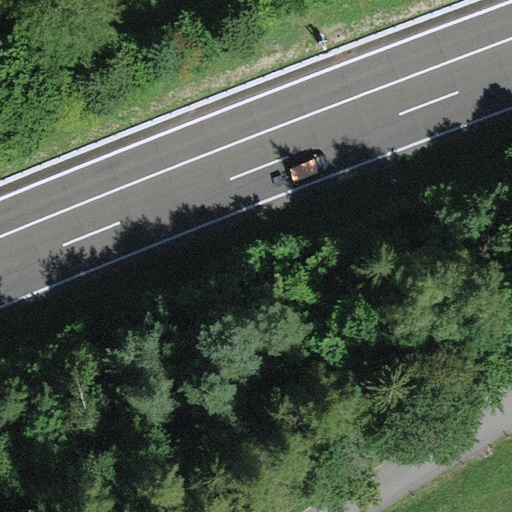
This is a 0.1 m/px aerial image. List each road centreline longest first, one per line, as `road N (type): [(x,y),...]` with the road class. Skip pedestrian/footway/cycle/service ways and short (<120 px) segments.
road 1 (trunk): [(0,265),(511,58)]
road 2 (unclassified): [(320,511),(511,406)]
